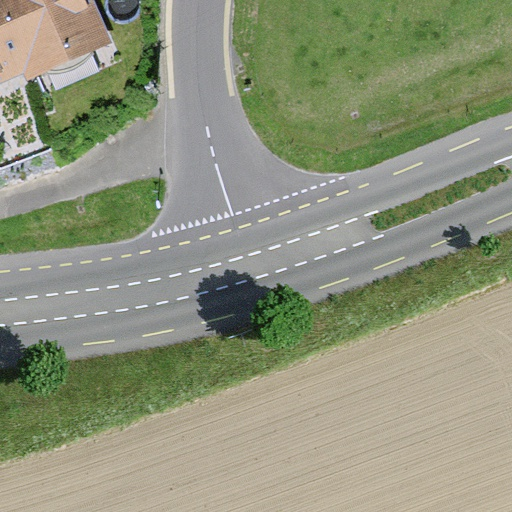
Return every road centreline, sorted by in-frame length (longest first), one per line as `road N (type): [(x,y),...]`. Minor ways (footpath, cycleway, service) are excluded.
road 1 (primary): [(511,160),(216,267)]
road 2 (tertiary): [(216,267),(199,70),(203,0)]
road 3 (primary): [(216,267),(98,297),(0,310)]
